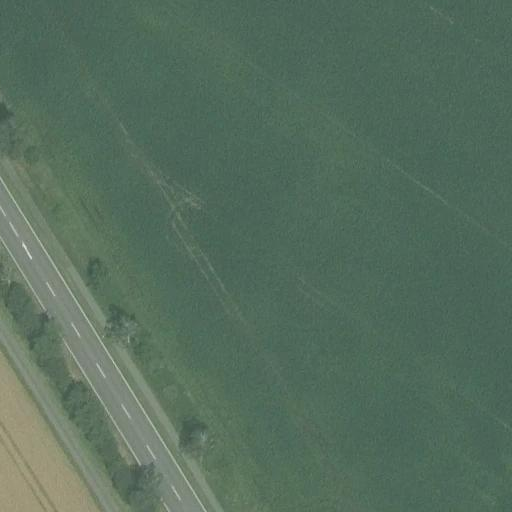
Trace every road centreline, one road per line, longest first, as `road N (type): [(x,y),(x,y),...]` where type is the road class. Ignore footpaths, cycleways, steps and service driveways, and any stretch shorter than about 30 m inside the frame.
road 1 (primary): [(0,210),(187,511)]
road 2 (residential): [(112,511),(0,332)]
